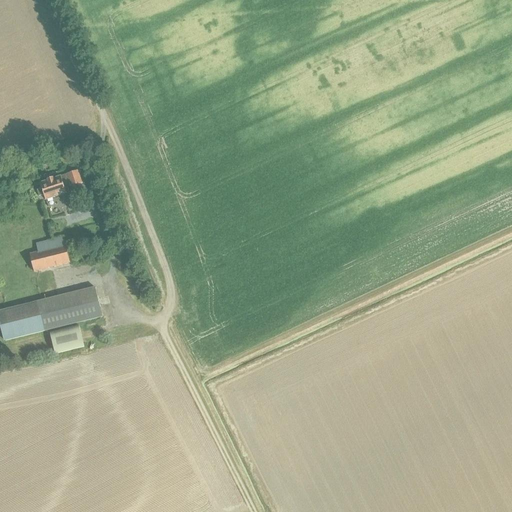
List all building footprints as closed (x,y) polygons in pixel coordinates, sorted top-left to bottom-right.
[(42,190),(38,191),(39,197),(43,195),(45,200),(66,193),(64,187),(69,185),(70,188),(82,184),(78,171),(66,175),(54,179),(54,178),(47,180),(47,182),(40,184),(42,190)] [(30,255),(34,273),(70,264),(64,238),(36,245),(38,253),(30,255)] [(71,256),(73,263),(95,258),(93,251),(71,256)] [(0,311),(0,319),(5,341),(103,317),(95,288),(0,311)] [(50,333),(55,355),(84,347),(79,326),(50,333)]
